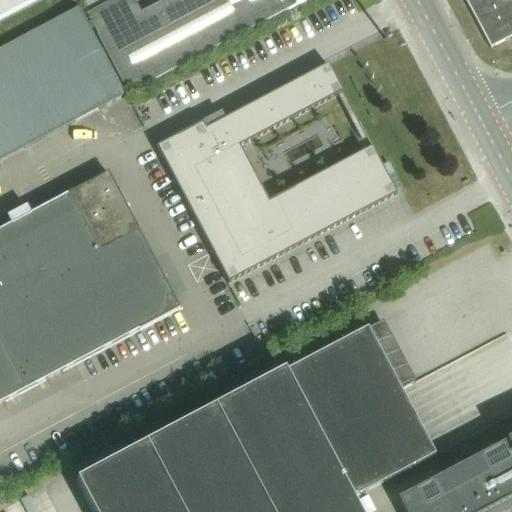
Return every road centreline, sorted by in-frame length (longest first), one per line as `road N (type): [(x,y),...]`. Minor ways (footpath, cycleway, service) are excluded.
road 1 (unknown): [(506,171),(210,326)]
road 2 (unknown): [(387,0),(116,137)]
road 3 (unknown): [(210,326),(0,436)]
road 4 (unknown): [(116,137),(210,326)]
road 5 (tertiary): [(483,127),(417,0)]
road 6 (unknown): [(116,137),(0,196)]
